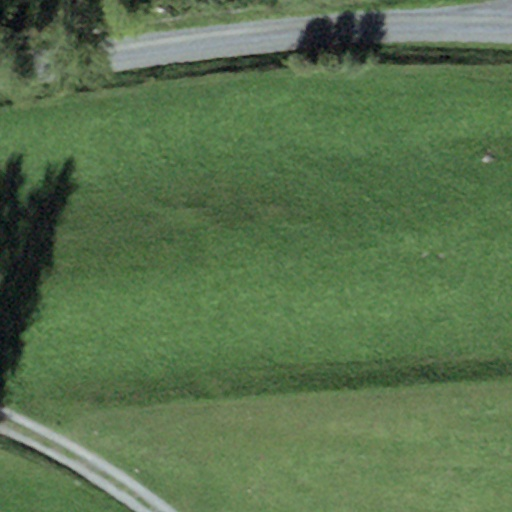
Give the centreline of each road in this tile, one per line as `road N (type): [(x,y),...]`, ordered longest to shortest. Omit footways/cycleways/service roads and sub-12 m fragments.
road 1 (track): [(0,68),(194,36),(511,30)]
road 2 (track): [(151,511),(112,475),(0,419)]
